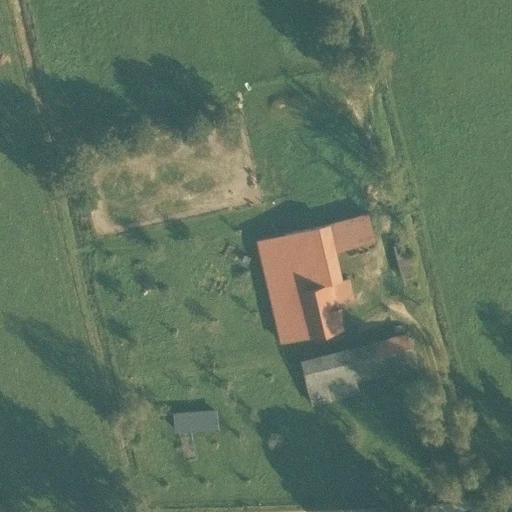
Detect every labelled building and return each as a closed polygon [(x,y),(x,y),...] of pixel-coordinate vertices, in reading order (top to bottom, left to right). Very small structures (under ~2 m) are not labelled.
[(367,211),(328,222),(332,238),(335,246),(373,235),(367,211)] [(284,231),(287,247),(332,238),(328,222),(284,231)] [(280,338),(306,333),(295,286),(296,286),(287,247),(284,231),(257,236),(280,338)] [(287,247),(296,286),(331,279),(340,277),(335,246),(332,238),(287,247)] [(340,277),(331,279),(335,298),(351,295),(347,275),(340,277)] [(341,326),(335,298),(331,279),(296,286),(295,286),(306,333),(341,326)] [(301,360),(310,400),(357,389),(354,376),(416,361),(409,333),(301,360)] [(174,410),(175,426),(215,423),(214,408),(174,410)]
